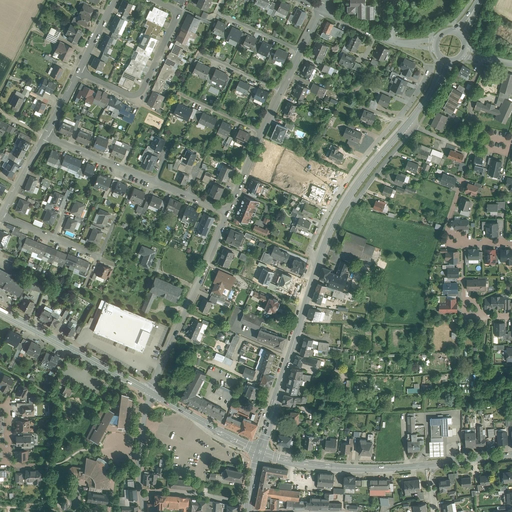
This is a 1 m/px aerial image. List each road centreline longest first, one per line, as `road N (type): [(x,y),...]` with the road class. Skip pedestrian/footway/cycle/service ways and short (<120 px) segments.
road 1 (secondary): [(445,61),(434,89),(366,171),(328,236),(259,452)]
road 2 (residential): [(149,392),(228,212)]
road 3 (residential): [(154,0),(178,11),(143,89),(127,94),(77,71)]
road 4 (secondary): [(429,462),(351,468),(259,452)]
road 5 (secondary): [(149,392),(0,311)]
road 6 (secondary): [(259,452),(149,392)]
road 7 (track): [(46,0),(0,92),(0,111)]
road 8 (residential): [(434,45),(393,42),(321,9)]
road 9 (residential): [(154,182),(44,134)]
